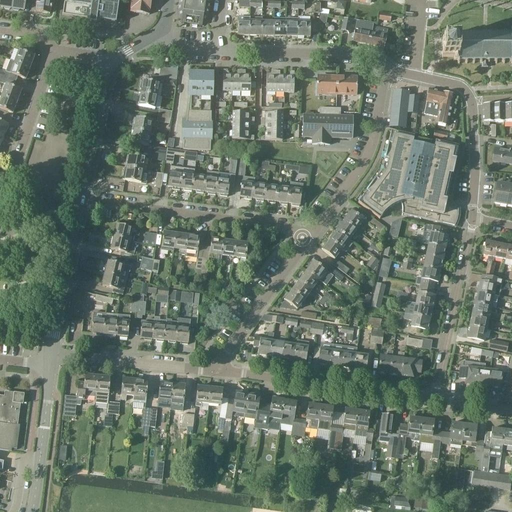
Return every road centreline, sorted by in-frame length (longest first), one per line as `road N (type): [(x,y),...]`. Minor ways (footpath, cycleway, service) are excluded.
road 1 (residential): [(79,198),(283,227),(307,238)]
road 2 (residential): [(432,400),(213,371)]
road 3 (residential): [(385,69),(458,85),(469,97),(472,217)]
road 4 (residential): [(307,238),(368,151),(385,69)]
road 5 (residential): [(472,217),(432,400)]
road 6 (residential): [(385,69),(364,54),(216,50)]
road 7 (residential): [(1,208),(53,49)]
road 8 (residential): [(49,358),(213,371)]
road 9 (residential): [(213,371),(307,238)]
road 10 (tertiary): [(49,358),(79,198)]
road 11 (tertiary): [(79,198),(108,64)]
